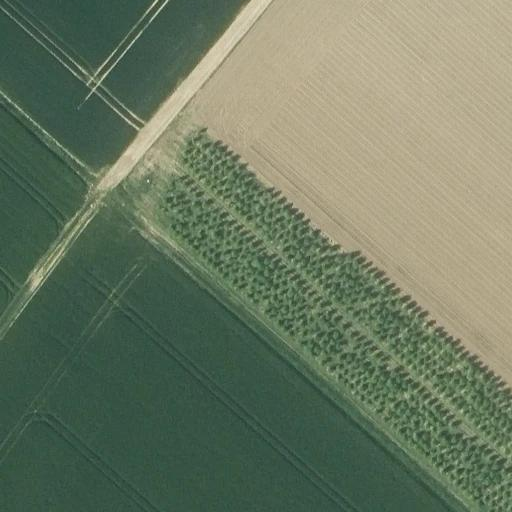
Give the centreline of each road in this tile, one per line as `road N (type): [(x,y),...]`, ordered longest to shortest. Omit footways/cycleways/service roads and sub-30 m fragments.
road 1 (track): [(459,511),(105,190),(261,0)]
road 2 (track): [(0,331),(105,190)]
road 3 (track): [(0,96),(105,190)]
